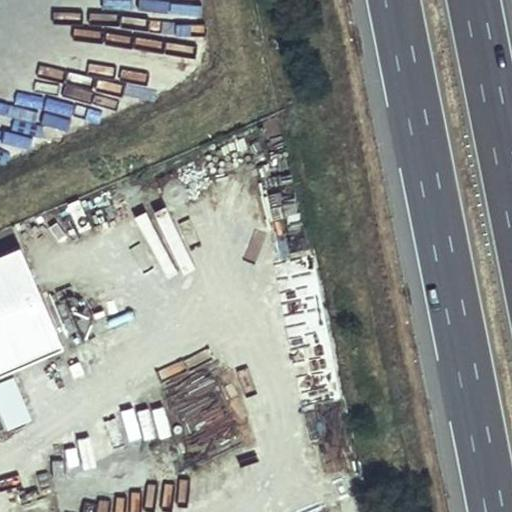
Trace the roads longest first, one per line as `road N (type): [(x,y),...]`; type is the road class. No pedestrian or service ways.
road 1 (motorway): [(396,0),(498,511)]
road 2 (motorway): [(511,171),(477,0)]
